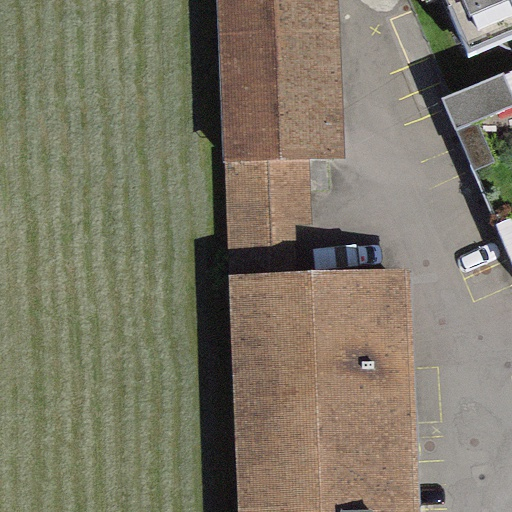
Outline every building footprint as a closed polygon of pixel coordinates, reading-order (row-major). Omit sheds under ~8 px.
[(338,0),(215,0),(224,178),(313,174),(346,173),(338,0)] [(511,31),(511,0),(419,0),(444,59),(511,31)] [(511,88),(442,119),(511,279),(511,88)] [(314,294),(313,174),(224,178),(234,296),(314,294)] [(314,294),(234,296),(240,511),(423,511),(417,291),(314,294)]
